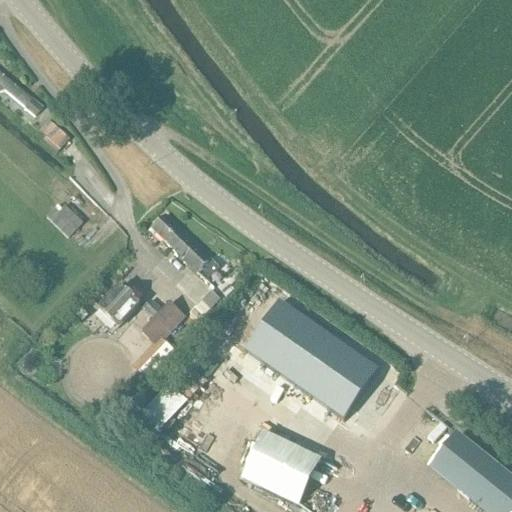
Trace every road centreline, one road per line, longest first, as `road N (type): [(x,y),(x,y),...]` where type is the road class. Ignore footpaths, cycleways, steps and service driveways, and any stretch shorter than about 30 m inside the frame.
road 1 (tertiary): [(441,353),(189,180),(103,98),(19,0)]
road 2 (residential): [(0,11),(9,37),(117,183),(137,247),(185,294)]
road 3 (residential): [(441,353),(431,405),(511,473)]
